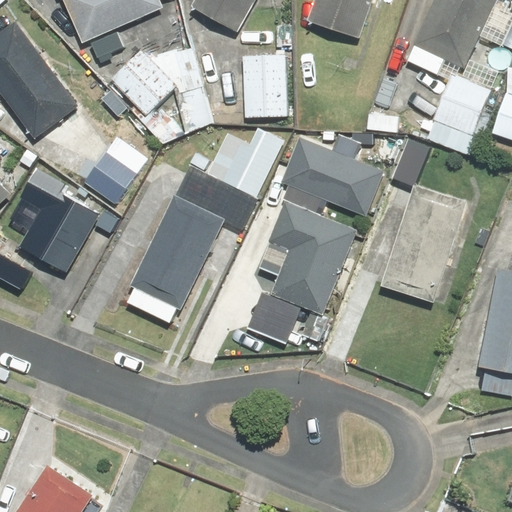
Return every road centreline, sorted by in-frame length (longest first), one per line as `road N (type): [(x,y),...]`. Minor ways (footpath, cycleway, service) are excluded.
road 1 (residential): [(162,403),(244,379),(295,376),(397,421),(413,455),(398,489),(353,496),(219,440)]
road 2 (residential): [(162,403),(0,338)]
